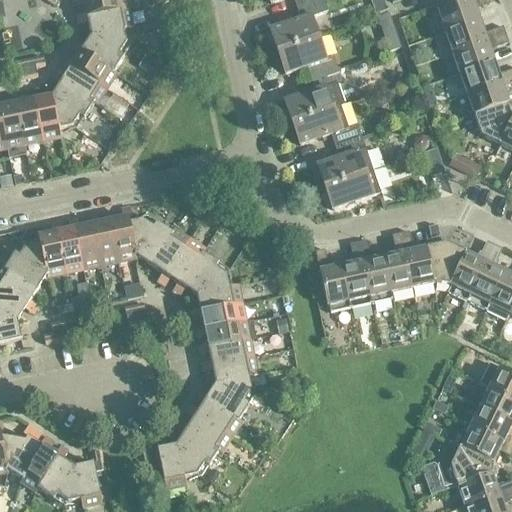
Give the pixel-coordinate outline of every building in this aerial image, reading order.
[(74,9),(84,7),(83,2),(95,0),(73,0),(72,0),(74,9)] [(76,18),(77,23),(78,27),(88,25),(87,20),(130,11),(129,7),(125,8),(122,0),(95,0),(83,2),(84,7),(86,16),(76,18)] [(268,0),(270,6),(286,0),(293,0),(296,9),(322,0),(268,0)] [(323,0),(322,0),(296,9),(300,21),(269,31),(277,54),(319,39),(312,18),(327,13),(323,0)] [(370,0),(376,16),(388,12),(383,0),(370,0)] [(495,4),(493,0),(479,0),(483,8),(495,4)] [(445,35),(480,23),(473,2),(438,14),(445,35)] [(87,20),(88,25),(91,38),(124,31),(124,32),(129,31),(126,16),(131,16),(130,11),(87,20)] [(389,15),(377,19),(383,35),(395,30),(389,15)] [(445,35),(452,56),(487,44),(480,23),(445,35)] [(494,41),(506,37),(503,29),(491,33),(494,41)] [(81,54),(118,78),(120,74),(116,72),(124,59),(119,56),(127,45),(124,32),(124,31),(91,38),(83,50),(75,44),(70,52),(78,58),(81,54)] [(397,37),(385,41),(389,54),(401,49),(397,37)] [(506,37),(494,41),(497,49),(509,45),(506,37)] [(319,39),(277,54),(285,76),(307,69),(311,81),(338,71),(333,58),(326,60),(319,39)] [(487,44),(452,56),(460,76),(495,64),(487,44)] [(78,58),(73,65),(71,69),(104,90),(112,79),(116,81),(118,78),(81,54),(78,58)] [(141,67),(159,79),(166,68),(148,57),(141,67)] [(34,61),(36,70),(45,68),(43,59),(34,61)] [(69,73),(64,80),(61,84),(98,108),(100,105),(96,102),(104,90),(71,69),(73,65),(65,60),(60,67),(69,73)] [(26,72),(36,70),(34,61),(24,63),(26,72)] [(17,74),(26,72),(24,63),(15,65),(17,74)] [(460,76),(467,97),(502,85),(495,64),(460,76)] [(38,80),(36,70),(26,72),(28,82),(38,80)] [(338,71),(311,81),(315,92),(284,103),(292,125),(340,108),(345,106),(337,86),(342,84),(338,71)] [(26,72),(17,74),(19,84),(28,82),(26,72)] [(59,88),(51,99),(58,132),(59,132),(72,130),(79,119),(84,122),(92,109),(96,112),(98,108),(61,84),(64,80),(55,75),(50,82),(59,88)] [(467,97),(474,118),(509,105),(502,85),(467,97)] [(34,103),(38,102),(36,92),(27,94),(29,104),(20,106),(16,107),(24,145),(37,142),(38,147),(43,146),(34,103)] [(11,108),(3,110),(0,110),(0,120),(7,154),(11,153),(10,148),(24,145),(16,107),(20,106),(18,96),(9,98),(11,108)] [(51,99),(38,102),(34,103),(43,146),(47,145),(46,141),(60,138),(59,132),(58,132),(51,99)] [(481,138),(501,148),(511,124),(511,108),(509,105),(474,118),(481,138)] [(340,108),(292,125),(300,148),(331,137),(335,148),(361,139),(357,126),(348,129),(340,108)] [(511,124),(501,148),(511,153),(511,124)] [(361,139),(335,148),(339,160),(317,167),(325,190),(373,173),(361,139)] [(446,177),(437,151),(424,155),(433,181),(446,177)] [(458,156),(452,169),(461,174),(468,160),(458,156)] [(332,212),(374,198),(381,195),(373,173),(325,190),(332,212)] [(11,177),(0,179),(0,185),(1,189),(13,187),(11,177)] [(109,224),(118,263),(119,267),(123,266),(122,262),(136,259),(128,225),(129,225),(128,220),(132,220),(130,210),(121,211),(123,222),(114,223),(109,224)] [(92,228),(100,267),(118,263),(109,224),(114,223),(112,213),(103,215),(105,225),(96,227),(92,228)] [(74,232),(82,270),(100,267),(92,228),(96,227),(94,217),(85,219),(88,229),(79,231),(74,232)] [(57,235),(66,274),(82,270),(74,232),(79,231),(76,221),(68,222),(70,232),(61,234),(57,235)] [(142,223),(129,225),(128,225),(136,259),(151,269),(175,231),(172,229),(169,233),(156,225),(154,230),(142,223)] [(48,278),(63,274),(66,274),(57,235),(61,234),(59,224),(50,226),(52,236),(38,239),(39,244),(40,244),(48,278)] [(438,228),(432,229),(434,241),(440,240),(438,228)] [(165,290),(170,281),(166,278),(187,245),(176,238),(178,234),(175,231),(151,269),(163,276),(157,285),(165,290)] [(401,235),(404,248),(412,246),(409,234),(401,235)] [(401,235),(393,237),(395,250),(404,248),(401,235)] [(367,243),(358,244),(361,257),(370,255),(367,243)] [(481,255),(489,258),(495,247),(487,243),(481,255)] [(40,244),(39,244),(27,247),(19,259),(15,256),(7,268),(3,265),(0,269),(38,293),(48,278),(40,244)] [(353,259),(361,257),(358,244),(350,246),(353,259)] [(170,281),(178,285),(181,288),(205,251),(201,248),(198,252),(187,245),(166,278),(170,281)] [(426,250),(434,286),(450,288),(466,255),(447,245),(426,250)] [(497,262),(503,251),(495,247),(489,258),(497,262)] [(426,250),(405,254),(412,290),(434,286),(426,250)] [(184,290),(196,298),(240,289),(240,288),(229,290),(227,277),(215,269),(218,265),(206,257),(208,253),(205,251),(181,288),(178,285),(172,295),(179,299),(184,290)] [(316,254),(318,266),(327,264),(324,252),(316,254)] [(405,254),(384,259),(391,295),(412,290),(405,254)] [(371,261),(370,255),(361,257),(362,263),(372,306),(393,302),(391,295),(384,259),(371,261)] [(478,260),(466,255),(450,288),(447,293),(467,303),(489,258),(481,255),(478,260)] [(354,265),(341,268),(351,311),(372,306),(362,263),(361,257),(353,259),(354,265)] [(467,303),(487,312),(506,274),(494,268),(497,262),(489,258),(467,303)] [(328,271),(327,264),(318,266),(320,272),(327,309),(329,308),(331,315),(351,311),(341,268),(328,271)] [(38,293),(0,269),(0,273),(2,275),(0,277),(0,289),(28,308),(30,304),(38,293)] [(511,310),(511,276),(506,274),(487,312),(507,322),(509,317),(511,310)] [(0,327),(18,324),(25,312),(34,317),(39,310),(30,304),(28,308),(0,289),(0,327)] [(241,293),(240,289),(196,298),(199,311),(200,315),(239,307),(236,294),(241,293)] [(146,316),(144,307),(134,309),(136,318),(146,316)] [(204,333),(248,324),(247,320),(242,321),(239,307),(200,315),(199,311),(189,313),(191,322),(201,320),(203,329),(204,333)] [(134,309),(125,311),(127,320),(136,318),(134,309)] [(146,316),(148,325),(157,323),(155,314),(146,316)] [(136,318),(138,327),(148,325),(146,316),(136,318)] [(136,318),(127,320),(129,329),(138,327),(136,318)] [(72,332),(70,322),(60,324),(62,334),(72,332)] [(18,324),(0,327),(0,347),(22,342),(18,324)] [(62,334),(60,324),(51,326),(53,336),(62,334)] [(208,351),(247,342),(244,329),(248,328),(248,324),(204,333),(203,329),(193,331),(195,340),(205,338),(207,346),(208,351)] [(65,343),(74,341),(72,332),(62,334),(65,343)] [(53,336),(55,345),(65,343),(62,334),(53,336)] [(55,345),(53,336),(44,338),(46,347),(55,345)] [(249,356),(247,342),(208,351),(207,346),(196,348),(198,357),(209,355),(211,364),(211,368),(255,359),(254,355),(249,356)] [(211,364),(200,366),(202,375),(212,373),(215,386),(254,378),(251,364),(256,363),(255,359),(211,368),(211,364)] [(480,386),(489,390),(511,401),(511,376),(490,366),(480,386)] [(199,392),(197,396),(194,399),(203,405),(205,401),(243,425),(245,422),(241,419),(249,407),(244,404),(251,393),(249,380),(254,379),(254,378),(215,386),(208,398),(199,392)] [(511,401),(489,390),(479,410),(511,426),(511,401)] [(205,401),(203,405),(198,413),(195,417),(228,438),(236,426),(240,429),(243,425),(205,401)] [(198,413),(189,407),(184,415),(193,420),(188,428),(185,432),(223,456),(225,452),(221,449),(228,438),(195,417),(198,413)] [(511,426),(479,410),(470,429),(503,446),(511,427),(511,426)] [(179,422),(175,430),(183,435),(175,447),(184,485),(185,485),(184,480),(197,477),(204,466),(209,469),(217,457),(221,459),(223,456),(185,432),(188,428),(179,422)] [(435,429),(432,434),(436,436),(440,438),(442,432),(435,429)] [(503,446),(470,429),(460,449),(494,465),(503,446)] [(431,446),(436,436),(432,434),(424,430),(420,440),(431,446)] [(35,497),(59,460),(63,462),(68,453),(61,448),(55,457),(48,452),(54,443),(46,438),(40,447),(44,450),(22,483),(23,483),(35,490),(32,494),(35,497)] [(25,443),(1,439),(0,439),(7,473),(19,480),(17,484),(21,487),(23,483),(22,483),(44,450),(40,447),(28,439),(25,443)] [(141,455),(150,453),(148,443),(139,445),(141,455)] [(431,498),(446,493),(457,489),(493,476),(494,465),(460,449),(449,443),(437,468),(435,466),(421,470),(431,498)] [(184,485),(175,447),(157,451),(166,490),(168,495),(172,494),(171,489),(184,485)] [(150,453),(141,455),(143,464),(152,462),(150,453)] [(93,465),(75,469),(83,508),(97,505),(98,510),(102,509),(101,504),(102,504),(95,475),(96,474),(94,465),(103,463),(101,454),(91,456),(93,465)] [(74,469),(63,462),(59,460),(35,497),(39,499),(42,495),(54,503),(57,499),(68,506),(81,503),(82,508),(83,508),(75,469),(74,469)] [(152,462),(143,464),(145,473),(154,471),(152,462)] [(105,472),(103,463),(94,465),(96,474),(105,472)] [(154,471),(145,473),(147,482),(156,480),(154,471)] [(457,489),(465,509),(506,494),(503,486),(497,488),(493,476),(457,489)] [(506,494),(511,492),(511,483),(503,486),(506,494)] [(506,494),(465,509),(456,511),(505,511),(502,504),(509,502),(506,494)]
